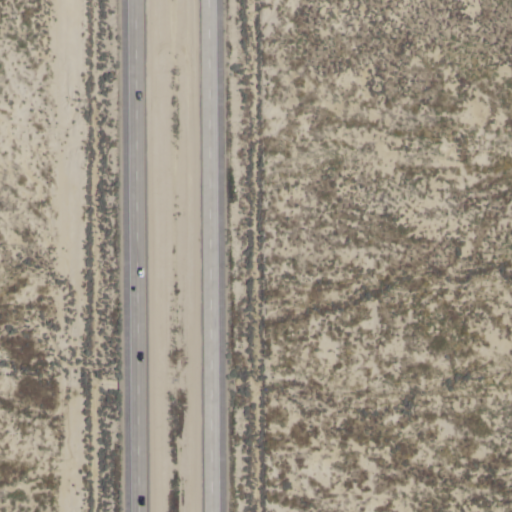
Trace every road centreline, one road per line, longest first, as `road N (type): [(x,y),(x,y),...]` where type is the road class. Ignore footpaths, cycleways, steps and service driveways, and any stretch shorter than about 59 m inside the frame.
road 1 (motorway): [(134,0),(138,511)]
road 2 (motorway): [(210,511),(207,0)]
